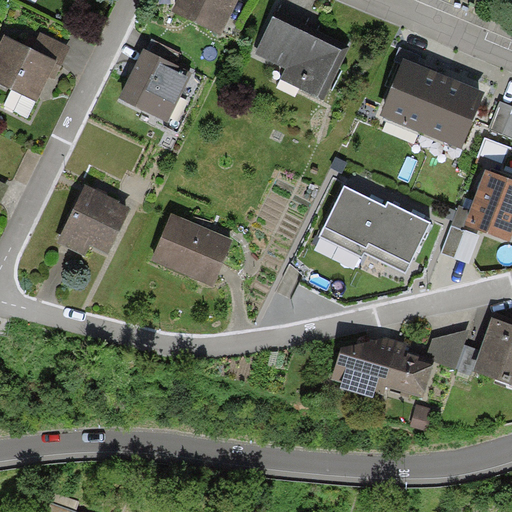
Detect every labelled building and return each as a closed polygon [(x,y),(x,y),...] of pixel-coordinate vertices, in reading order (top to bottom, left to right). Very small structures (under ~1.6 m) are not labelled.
[(236,0),(179,0),(174,12),(222,33),(236,0)] [(339,48),(272,18),(256,55),(285,68),(280,78),(318,95),(339,48)] [(27,51),(0,38),(0,87),(41,105),(65,48),(34,35),(27,51)] [(187,74),(138,52),(116,101),(164,123),(187,74)] [(422,131),(444,78),(402,62),(381,115),(422,131)] [(480,93),(444,78),(422,131),(459,146),(480,93)] [(511,107),(500,102),(489,130),(511,138),(511,107)] [(511,227),(511,180),(486,171),(465,225),(507,241),(511,227)] [(386,206),(344,186),(323,228),(366,249),(369,243),(386,206)] [(124,210),(81,190),(55,246),(80,258),(85,247),(103,256),(124,210)] [(389,201),(386,206),(369,243),(410,263),(430,221),(389,201)] [(229,239),(172,216),(152,264),(210,288),(229,239)] [(478,237),(452,228),(442,254),(468,263),(478,237)] [(511,385),(511,325),(492,318),(473,371),(511,385)] [(438,408),(463,331),(429,339),(425,351),(383,341),(340,351),(330,381),(382,398),(384,390),(438,408)] [(429,411),(413,406),(407,427),(422,432),(429,411)] [(69,511),(44,503),(41,511),(69,511)]
